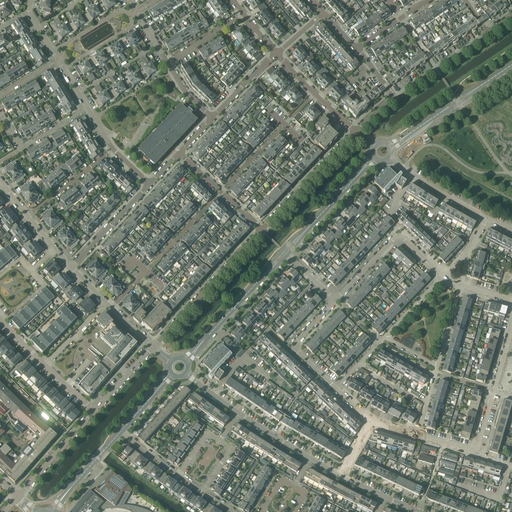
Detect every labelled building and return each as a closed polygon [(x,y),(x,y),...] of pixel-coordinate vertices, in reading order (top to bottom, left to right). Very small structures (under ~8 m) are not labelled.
[(103,4),(100,6),(105,15),(105,14),(106,14),(106,13),(107,13),(107,12),(108,12),(108,11),(108,10),(111,8),(106,0),(105,0),(102,2),(103,4)] [(164,3),(162,4),(168,13),(173,10),(172,9),(166,0),(165,0),(163,2),(164,3)] [(166,0),(172,9),(176,6),(172,0),(166,0)] [(258,7),(260,10),(265,6),(262,2),(261,3),(259,0),(258,0),(250,5),(253,10),(258,7)] [(293,7),(296,11),(304,4),(301,0),(293,7)] [(334,0),(329,6),(332,9),(338,4),(340,2),(337,0),(334,0)] [(447,0),(443,0),(442,1),(447,10),(452,7),(447,0)] [(499,0),(497,2),(503,11),(505,9),(510,5),(506,0),(499,0)] [(51,3),(41,1),(40,5),(41,5),(40,8),(42,8),(41,12),(50,14),(51,10),(49,10),(51,3)] [(215,13),(216,12),(225,5),(223,3),(222,4),(221,1),(211,8),(215,13)] [(442,1),(437,4),(443,13),(447,10),(442,1)] [(5,5),(1,8),(6,17),(9,15),(9,14),(11,13),(9,11),(12,9),(8,2),(5,4),(5,5)] [(492,5),(498,13),(500,12),(501,13),(503,11),(497,2),(492,5)] [(160,4),(157,5),(163,16),(168,13),(162,4),(161,5),(160,4)] [(296,11),(299,15),(307,8),(304,4),(296,11)] [(332,9),(335,13),(342,8),(338,4),(332,9)] [(437,4),(433,7),(438,16),(443,13),(437,4)] [(155,8),(153,10),(158,17),(159,19),(163,16),(157,5),(154,7),(155,8)] [(225,5),(216,12),(219,17),(220,16),(224,21),(230,17),(226,12),(227,11),(226,8),(225,5)] [(487,8),(494,17),(496,16),(495,15),(498,13),(492,5),(487,8)] [(95,7),(91,9),(96,17),(99,16),(100,16),(101,16),(102,16),(103,15),(104,15),(105,15),(100,6),(96,8),(95,7)] [(261,20),(262,21),(270,14),(267,12),(269,10),(265,6),(260,10),(262,13),(258,16),(259,17),(259,19),(260,20),(261,20)] [(335,13),(339,17),(347,10),(343,6),(342,8),(335,13)] [(429,10),(428,10),(433,18),(434,19),(438,16),(433,7),(429,10)] [(307,8),(299,15),(303,19),(306,16),(308,18),(313,14),(307,8)] [(386,8),(381,11),(386,18),(390,15),(391,16),(386,8)] [(481,19),(484,23),(491,18),(491,19),(494,17),(487,8),(483,11),(486,16),(481,19)] [(88,13),(84,16),(90,24),(91,23),(92,22),(92,21),(93,20),(93,19),(96,17),(91,9),(87,12),(88,13)] [(158,17),(153,10),(151,11),(151,9),(148,11),(153,20),(158,17)] [(347,10),(339,17),(344,23),(349,19),(347,17),(350,14),(347,10)] [(375,13),(376,14),(381,21),(386,18),(381,11),(380,10),(375,13)] [(428,10),(424,13),(428,21),(433,18),(428,10)] [(424,13),(419,17),(424,24),(425,25),(430,22),(428,21),(424,13)] [(270,22),(272,24),(277,20),(273,16),(272,17),(270,14),(262,21),(262,22),(262,23),(264,25),(265,25),(266,26),(270,22)] [(376,14),(372,17),(377,24),(381,21),(376,14)] [(80,16),(76,19),(81,27),(83,25),(84,25),(85,25),(86,25),(87,25),(88,25),(89,24),(90,24),(84,16),(81,18),(80,16)] [(372,17),(367,20),(372,27),(377,24),(372,17)] [(419,17),(415,20),(419,27),(424,24),(419,17)] [(467,18),(475,30),(477,28),(476,28),(484,23),(481,19),(476,22),(473,18),(470,20),(469,17),(467,18)] [(464,24),(469,32),(472,31),(475,30),(467,18),(465,20),(467,22),(464,24)] [(12,25),(16,30),(25,24),(22,19),(12,25)] [(72,23),(69,25),(74,34),(74,33),(75,33),(75,32),(76,32),(76,31),(77,31),(77,30),(78,29),(81,27),(76,19),(71,21),(72,23)] [(204,20),(199,22),(204,30),(208,27),(204,20)] [(273,34),(274,35),(281,29),(282,28),(279,25),(280,24),(277,20),(272,24),(274,26),(270,30),(271,31),(270,32),(272,34),(273,34)] [(367,20),(363,23),(368,30),(368,31),(371,29),(371,28),(372,27),(367,20)] [(419,27),(415,20),(413,21),(413,20),(409,23),(410,23),(411,24),(410,24),(410,25),(411,26),(411,27),(412,27),(412,28),(413,27),(415,30),(419,27)] [(199,22),(195,25),(200,32),(204,30),(199,22)] [(319,36),(326,29),(321,23),(316,27),(318,29),(315,32),(319,36)] [(363,23),(358,26),(363,33),(368,30),(363,23)] [(16,30),(20,37),(27,33),(25,31),(28,29),(25,24),(16,30)] [(457,25),(465,36),(467,35),(467,34),(469,32),(464,24),(461,26),(459,24),(457,25)] [(64,26),(60,28),(65,36),(68,34),(69,35),(70,35),(71,35),(72,34),(73,34),(74,33),(74,34),(69,25),(65,27),(64,26)] [(195,25),(191,28),(195,35),(200,32),(195,25)] [(454,30),(460,39),(462,37),(463,38),(465,36),(457,25),(456,26),(457,28),(454,30)] [(190,26),(185,29),(191,38),(195,35),(191,28),(190,26)] [(233,35),(237,40),(246,33),(244,30),(243,31),(241,29),(240,30),(238,27),(237,28),(235,26),(229,30),(231,33),(232,32),(234,34),(233,35)] [(363,33),(358,26),(354,29),(355,32),(355,33),(355,34),(356,35),(357,36),(358,35),(359,37),(358,37),(362,35),(363,33)] [(399,30),(398,31),(403,38),(407,35),(406,32),(406,31),(406,30),(405,29),(404,29),(403,29),(402,28),(403,27),(399,29),(399,30)] [(65,36),(60,28),(56,31),(57,32),(54,34),(53,33),(52,33),(59,43),(59,42),(60,42),(60,41),(61,41),(61,40),(62,40),(62,39),(62,38),(65,36)] [(181,31),(187,40),(191,38),(185,29),(185,28),(181,31)] [(281,29),(274,35),(274,37),(276,38),(277,38),(278,39),(283,35),(284,36),(286,33),(284,30),(283,31),(281,29)] [(319,36),(322,40),(330,33),(326,29),(319,36)] [(132,35),(129,37),(134,45),(138,42),(137,41),(140,38),(141,40),(142,40),(135,30),(134,31),(133,32),(132,33),(132,34),(132,35)] [(448,31),(456,43),(458,41),(457,40),(460,39),(454,30),(451,32),(450,30),(448,31)] [(181,31),(177,34),(182,43),(187,40),(181,31)] [(398,31),(393,34),(398,41),(403,38),(398,31)] [(445,37),(450,45),(453,43),(453,44),(456,43),(448,31),(446,32),(448,35),(445,37)] [(20,37),(25,45),(34,39),(31,34),(28,35),(27,33),(20,37)] [(242,44),(243,46),(249,41),(247,39),(248,38),(246,36),(247,35),(246,33),(237,40),(236,41),(240,45),(242,44)] [(322,40),(326,44),(333,37),(330,33),(322,40)] [(172,37),(173,38),(178,46),(182,43),(177,34),(172,37)] [(393,34),(389,37),(394,44),(398,41),(393,34)] [(438,37),(446,49),(449,47),(448,47),(450,45),(445,37),(443,35),(440,37),(440,36),(438,37)] [(1,36),(0,36),(0,41),(3,47),(8,44),(9,45),(12,43),(7,36),(5,38),(3,36),(1,37),(1,36)] [(120,39),(125,48),(129,46),(130,47),(132,46),(133,49),(135,47),(134,45),(129,37),(126,38),(125,38),(124,38),(123,38),(122,38),(121,39),(120,39)] [(326,44),(329,47),(337,40),(333,37),(326,44)] [(389,37),(384,40),(389,47),(394,44),(389,37)] [(435,43),(441,51),(443,50),(444,51),(446,49),(438,37),(437,39),(438,41),(435,43)] [(173,38),(169,41),(173,48),(178,46),(173,38)] [(221,38),(216,41),(222,50),(226,48),(221,38)] [(25,45),(29,52),(36,48),(35,45),(37,44),(34,39),(25,45)] [(116,44),(113,46),(118,54),(126,50),(125,48),(120,39),(120,40),(119,40),(118,41),(117,42),(117,43),(116,44)] [(173,48),(169,41),(168,39),(162,42),(165,48),(167,47),(169,51),(173,48)] [(329,47),(332,51),(340,44),(337,40),(329,47)] [(384,40),(380,43),(385,50),(386,52),(390,49),(389,47),(384,40)] [(216,41),(212,44),(218,53),(222,50),(216,41)] [(244,49),(248,54),(257,47),(255,44),(254,45),(252,43),(251,44),(249,41),(243,46),(245,48),(244,49)] [(380,43),(375,46),(380,53),(385,50),(380,43)] [(429,44),(437,55),(439,54),(438,53),(441,51),(435,43),(432,45),(431,43),(429,44)] [(212,44),(208,46),(213,56),(218,53),(212,44)] [(335,55),(337,54),(344,48),(340,44),(332,51),(332,52),(335,55)] [(427,56),(429,59),(431,58),(434,56),(434,57),(437,55),(429,44),(427,45),(429,47),(426,50),(429,54),(427,56)] [(105,48),(104,48),(110,57),(113,55),(114,57),(118,54),(113,46),(111,48),(110,48),(109,48),(108,48),(107,48),(106,48),(105,48),(105,49),(105,48)] [(208,46),(203,49),(209,58),(213,56),(208,46)] [(296,58),(297,58),(303,52),(301,50),(302,49),(299,46),(297,48),(298,49),(293,54),(293,55),(293,56),(295,58),(296,58)] [(372,51),(374,54),(377,58),(381,55),(380,53),(375,46),(371,49),(372,51)] [(257,47),(248,54),(252,58),(253,58),(257,62),(262,57),(259,53),(260,52),(258,50),(259,49),(257,47)] [(34,60),(35,59),(43,54),(40,49),(37,50),(36,48),(29,52),(34,60)] [(101,54),(98,55),(103,64),(107,61),(106,59),(110,57),(104,48),(104,49),(103,50),(102,51),(102,52),(101,52),(101,53),(101,54)] [(337,54),(341,57),(347,52),(344,48),(337,54)] [(209,58),(203,49),(199,52),(204,61),(209,58)] [(415,54),(423,65),(425,63),(424,63),(429,59),(427,56),(424,57),(420,51),(417,53),(416,52),(415,54)] [(306,55),(303,52),(297,58),(297,59),(297,60),(299,62),(300,62),(301,63),(305,59),(307,61),(311,57),(313,56),(309,52),(306,55)] [(342,63),(344,62),(351,55),(347,52),(341,57),(339,59),(342,63)] [(43,54),(35,59),(38,64),(37,65),(39,67),(45,63),(44,61),(46,59),(43,54)] [(410,57),(412,59),(417,67),(420,66),(420,67),(423,65),(415,54),(413,55),(410,57)] [(89,58),(94,67),(98,64),(99,66),(103,64),(98,55),(95,57),(94,57),(93,57),(92,57),(91,57),(90,58),(89,58)] [(346,65),(347,65),(354,59),(351,55),(344,62),(344,63),(346,65)] [(308,71),(308,72),(315,66),(313,63),(315,61),(311,57),(307,61),(309,63),(304,67),(305,68),(305,69),(306,71),(308,71)] [(86,63),(83,65),(88,73),(92,71),(91,69),(94,67),(89,58),(89,59),(88,59),(87,60),(87,61),(86,62),(86,63)] [(354,59),(347,65),(348,66),(348,67),(349,68),(352,72),(360,65),(354,59)] [(405,60),(413,72),(416,70),(415,69),(417,67),(412,59),(409,61),(407,59),(405,60)] [(402,66),(408,74),(411,72),(411,73),(413,72),(405,60),(404,61),(405,64),(402,66)] [(23,62),(18,64),(24,74),(29,71),(23,62)] [(148,62),(146,64),(147,67),(152,75),(155,73),(156,73),(157,73),(158,73),(159,73),(160,72),(161,72),(155,62),(156,64),(152,66),(151,63),(148,62)] [(181,70),(183,73),(190,69),(187,63),(180,67),(181,68),(182,70),(181,70)] [(239,63),(235,67),(242,73),(245,69),(239,63)] [(16,68),(15,69),(19,76),(24,74),(18,64),(15,66),(16,68)] [(88,73),(83,65),(80,67),(79,66),(78,66),(77,66),(77,67),(76,67),(75,67),(74,68),(74,67),(80,78),(79,76),(83,74),(84,76),(88,73)] [(230,69),(232,70),(239,77),(241,75),(240,74),(242,73),(235,67),(234,65),(230,69)] [(317,72),(319,74),(323,70),(320,66),(318,67),(316,65),(315,66),(308,72),(309,72),(309,73),(310,75),(311,75),(312,76),(317,72)] [(396,67),(404,78),(406,77),(406,76),(408,74),(402,66),(399,68),(398,65),(396,67)] [(141,73),(146,82),(146,81),(147,80),(148,79),(149,78),(149,77),(149,76),(152,75),(147,67),(143,69),(144,71),(141,73)] [(269,78),(274,82),(282,75),(280,73),(279,74),(277,71),(276,72),(271,67),(266,72),(270,77),(269,78)] [(393,72),(399,81),(401,79),(402,80),(404,78),(396,67),(394,68),(396,70),(393,72)] [(15,69),(10,72),(15,79),(19,76),(15,69)] [(183,73),(185,78),(193,73),(190,69),(183,73)] [(328,73),(324,69),(323,70),(319,74),(321,76),(316,81),(317,81),(317,83),(319,84),(320,84),(320,85),(327,79),(328,78),(325,75),(328,73)] [(4,73),(5,75),(10,82),(15,79),(10,72),(9,70),(4,73)] [(45,77),(48,82),(57,77),(54,71),(51,73),(50,70),(41,76),(43,78),(45,77)] [(232,70),(228,74),(235,80),(236,78),(237,79),(239,77),(232,70)] [(130,73),(132,76),(137,84),(140,82),(140,83),(141,83),(142,83),(143,82),(144,82),(145,82),(146,81),(146,82),(141,73),(137,75),(136,73),(134,75),(132,72),(130,73)] [(185,78),(188,83),(197,77),(195,72),(193,73),(185,78)] [(387,73),(395,85),(397,83),(396,82),(399,81),(393,72),(390,74),(388,72),(387,73)] [(382,87),(385,91),(389,87),(392,85),(392,86),(395,85),(387,73),(385,74),(387,77),(384,79),(387,84),(382,87)] [(228,74),(225,78),(231,84),(235,80),(228,74)] [(5,75),(1,78),(5,85),(10,82),(5,75)] [(274,82),(278,87),(285,80),(283,78),(284,77),(282,75),(274,82)] [(129,80),(125,82),(131,91),(131,90),(132,90),(132,89),(133,89),(133,88),(134,87),(134,86),(137,84),(132,76),(128,78),(129,80)] [(48,82),(51,87),(60,82),(57,77),(48,82)] [(188,83),(192,88),(198,83),(200,81),(197,77),(188,83)] [(231,84),(225,78),(221,82),(227,88),(231,84)] [(283,90),(285,92),(290,87),(288,85),(289,84),(287,82),(288,81),(286,79),(285,80),(278,87),(282,91),(283,90)] [(329,85),(331,87),(335,83),(331,79),(329,81),(327,79),(320,85),(321,85),(321,87),(323,88),(324,88),(325,89),(329,85)] [(35,82),(30,85),(35,93),(40,90),(35,82)] [(51,87),(54,92),(63,87),(60,82),(51,87)] [(121,83),(116,85),(122,94),(124,92),(125,92),(126,92),(127,92),(128,92),(129,91),(130,91),(131,91),(125,82),(122,85),(121,83)] [(192,88),(196,93),(202,86),(198,83),(192,88)] [(332,97),(333,97),(339,91),(337,89),(339,87),(335,83),(331,87),(333,89),(329,93),(329,94),(329,95),(331,97),(332,97)] [(30,85),(26,88),(31,97),(36,94),(35,93),(30,85)] [(113,90),(110,92),(115,100),(116,100),(116,99),(117,99),(117,98),(118,97),(119,96),(119,95),(122,94),(116,85),(112,88),(113,90)] [(196,93),(200,96),(206,90),(208,89),(204,85),(202,86),(196,93)] [(57,97),(58,96),(66,91),(63,87),(54,92),(57,97)] [(253,88),(250,91),(257,98),(259,99),(262,95),(262,94),(261,93),(263,92),(257,87),(256,88),(255,88),(254,89),(253,88)] [(290,99),(290,100),(298,92),(296,90),(295,91),(293,89),(292,89),(290,87),(285,92),(281,96),(283,98),(285,97),(289,100),(290,99)] [(370,90),(377,99),(379,97),(378,96),(385,91),(382,87),(378,91),(374,87),(370,90)] [(26,88),(21,91),(26,99),(26,100),(31,97),(26,88)] [(200,96),(204,100),(210,94),(206,90),(200,96)] [(362,96),(364,99),(369,104),(372,102),(374,100),(375,101),(377,99),(370,90),(365,94),(362,90),(359,93),(362,96)] [(21,91),(16,94),(21,102),(26,99),(21,91)] [(58,96),(61,101),(69,96),(66,91),(58,96)] [(249,94),(247,96),(253,102),(257,98),(250,91),(248,93),(249,94)] [(339,91),(333,97),(333,98),(333,99),(335,101),(336,101),(337,102),(341,98),(343,100),(349,94),(347,92),(345,93),(344,92),(342,94),(339,91)] [(105,92),(101,95),(106,103),(109,101),(110,101),(111,101),(112,101),(113,101),(114,101),(115,100),(115,101),(115,100),(110,92),(106,94),(105,92)] [(210,94),(204,100),(207,102),(208,101),(210,102),(209,103),(210,103),(212,104),(218,98),(212,92),(210,94)] [(298,92),(290,100),(294,104),(295,103),(297,105),(303,100),(301,98),(302,97),(299,95),(300,94),(298,92)] [(16,94),(11,97),(16,105),(21,102),(16,94)] [(106,103),(101,95),(97,97),(98,99),(95,101),(94,99),(93,100),(100,110),(100,109),(101,109),(101,108),(102,108),(102,107),(103,107),(103,106),(103,105),(106,103)] [(61,101),(64,106),(72,101),(69,96),(61,101)] [(244,97),(242,99),(249,106),(253,102),(247,96),(245,98),(244,97)] [(11,97),(6,100),(11,108),(16,105),(11,97)] [(369,104),(364,99),(358,105),(355,103),(353,105),(347,98),(342,103),(345,107),(344,108),(347,111),(349,110),(350,111),(349,111),(355,118),(361,112),(360,111),(362,110),(364,112),(367,108),(366,107),(369,104)] [(241,102),(239,104),(247,112),(251,108),(249,106),(242,99),(240,102),(241,102)] [(11,108),(6,100),(1,103),(7,112),(12,109),(11,108)] [(72,101),(64,106),(62,108),(65,113),(66,112),(68,115),(75,111),(73,108),(75,107),(72,101)] [(236,105),(234,108),(241,114),(243,116),(247,112),(239,104),(237,106),(236,105)] [(304,114),(309,118),(316,110),(314,108),(313,108),(311,106),(310,107),(308,105),(301,112),(304,115),(304,114)] [(143,158),(143,159),(144,160),(145,161),(146,162),(147,162),(147,163),(148,162),(147,162),(149,160),(153,164),(157,160),(158,161),(162,157),(161,156),(164,152),(165,153),(169,149),(169,148),(173,144),(173,145),(177,141),(176,140),(180,136),(181,137),(185,133),(184,132),(187,128),(188,129),(192,124),(191,123),(195,119),(191,115),(193,113),(192,113),(192,112),(191,112),(191,111),(190,111),(190,110),(189,110),(189,109),(188,109),(186,111),(183,108),(180,110),(179,109),(174,115),(175,116),(171,120),(170,119),(166,123),(167,124),(164,128),(163,127),(159,131),(159,132),(155,135),(151,139),(152,140),(148,144),(147,143),(143,147),(144,148),(140,152),(145,157),(143,158)] [(233,111),(231,113),(238,118),(241,114),(234,108),(232,110),(233,111)] [(52,110),(45,114),(51,124),(56,121),(55,119),(57,118),(57,117),(52,110)] [(316,110),(309,118),(313,122),(314,121),(316,123),(321,118),(319,115),(320,115),(318,112),(318,111),(316,110)] [(229,114),(227,116),(235,124),(239,120),(238,118),(231,113),(229,115),(229,114)] [(45,114),(40,117),(46,127),(51,124),(45,114)] [(235,124),(227,116),(224,118),(225,119),(223,121),(231,128),(235,124)] [(40,117),(35,120),(41,130),(46,127),(40,117)] [(323,118),(315,127),(320,131),(322,130),(325,133),(315,143),(324,151),(338,137),(335,134),(336,133),(328,123),(323,118)] [(72,124),(78,132),(87,126),(86,124),(85,123),(84,122),(82,122),(80,119),(79,119),(72,124)] [(267,119),(260,126),(268,133),(269,132),(270,133),(274,130),(270,127),(269,127),(272,124),(267,119)] [(35,120),(30,123),(36,133),(41,130),(35,120)] [(30,123),(26,126),(31,136),(36,133),(30,123)] [(219,124),(217,126),(225,135),(229,130),(221,123),(219,125),(219,124)] [(31,136),(26,126),(18,131),(22,138),(23,139),(25,137),(26,139),(31,136)] [(80,138),(82,142),(91,136),(89,133),(90,132),(89,130),(89,129),(87,126),(78,132),(81,137),(80,138)] [(215,129),(214,131),(222,138),(225,135),(217,126),(215,129)] [(260,126),(257,130),(264,137),(268,133),(260,126)] [(257,130),(253,134),(261,141),(264,137),(257,130)] [(62,131),(57,135),(63,144),(70,139),(66,132),(66,131),(63,133),(62,131)] [(212,132),(210,134),(217,141),(218,142),(222,138),(214,131),(212,133),(212,132)] [(208,137),(207,138),(213,144),(217,141),(210,134),(208,136),(208,137)] [(249,138),(251,139),(257,145),(261,141),(253,134),(249,138)] [(53,139),(50,141),(55,148),(63,144),(57,135),(52,138),(53,139)] [(85,145),(88,150),(98,144),(96,141),(94,139),(93,140),(91,136),(82,142),(84,146),(85,145)] [(283,139),(280,136),(277,139),(278,140),(277,142),(285,149),(291,142),(287,139),(285,142),(283,139)] [(205,139),(203,141),(211,150),(215,146),(213,144),(207,138),(205,140),(205,139)] [(257,145),(251,139),(247,143),(253,149),(257,145)] [(47,141),(42,144),(48,154),(56,149),(55,148),(50,141),(48,142),(47,141)] [(201,144),(200,146),(208,153),(211,150),(203,141),(201,143),(201,144)] [(285,149),(277,142),(273,145),(281,153),(285,149)] [(42,144),(37,147),(42,155),(45,153),(47,155),(48,154),(42,144)] [(98,144),(88,150),(91,155),(90,156),(92,160),(101,154),(102,154),(99,150),(101,149),(100,147),(98,144)] [(244,144),(240,148),(247,155),(251,151),(244,144)] [(281,153),(273,145),(269,149),(276,155),(277,157),(281,153)] [(208,153),(200,146),(198,147),(197,147),(196,149),(203,155),(204,157),(208,153)] [(309,150),(311,152),(318,158),(321,154),(313,146),(309,150)] [(37,147),(32,150),(37,158),(38,160),(43,157),(42,155),(37,147)] [(240,148),(236,152),(244,159),(247,155),(240,148)] [(203,155),(196,149),(193,151),(194,152),(192,154),(195,156),(194,157),(197,160),(197,159),(198,160),(203,155)] [(269,149),(266,153),(272,159),(276,155),(269,149)] [(37,158),(32,150),(27,153),(28,155),(25,156),(26,157),(30,164),(33,162),(32,161),(37,158)] [(309,150),(306,154),(307,155),(314,162),(318,158),(311,152),(309,150)] [(232,156),(234,157),(240,163),(244,159),(236,152),(232,156)] [(272,159),(266,153),(262,157),(268,163),(272,159)] [(75,158),(71,161),(77,169),(80,167),(80,166),(82,165),(80,163),(83,160),(78,154),(74,157),(75,158)] [(307,155),(303,159),(310,166),(314,162),(307,155)] [(234,157),(230,161),(236,167),(240,163),(234,157)] [(102,168),(107,172),(114,164),(112,162),(111,162),(109,160),(108,161),(105,158),(105,159),(98,166),(101,170),(102,168)] [(260,159),(256,163),(262,169),(264,171),(268,167),(260,159)] [(303,159),(300,163),(306,170),(310,166),(303,159)] [(70,160),(62,167),(67,173),(70,170),(72,173),(74,171),(75,171),(77,169),(71,161),(70,160)] [(230,161),(229,160),(225,164),(226,165),(232,171),(236,167),(230,161)] [(211,164),(210,162),(209,161),(203,167),(206,170),(211,164)] [(7,175),(9,177),(18,171),(20,169),(15,162),(11,165),(10,164),(5,168),(8,171),(6,172),(8,175),(7,175)] [(295,165),(295,166),(303,174),(306,170),(300,163),(298,162),(297,163),(295,165)] [(256,163),(252,167),(259,173),(262,169),(256,163)] [(107,172),(114,179),(120,172),(117,170),(118,169),(117,167),(117,166),(114,164),(107,172)] [(226,165),(223,169),(229,175),(232,171),(226,165)] [(61,166),(53,172),(61,182),(64,180),(64,179),(66,178),(64,176),(67,173),(62,167),(61,166)] [(291,170),(292,171),(299,177),(303,174),(295,166),(291,170)] [(178,167),(175,170),(182,177),(186,172),(185,172),(186,171),(183,168),(182,169),(180,167),(178,168),(178,167)] [(260,175),(259,173),(252,167),(249,171),(255,177),(257,179),(260,175)] [(221,168),(217,171),(225,179),(229,175),(223,169),(221,168)] [(374,184),(383,193),(392,183),(395,186),(401,190),(406,182),(400,178),(402,176),(400,175),(397,178),(388,169),(374,184)] [(174,173),(172,175),(179,181),(180,182),(183,178),(182,177),(175,170),(173,172),(174,173)] [(18,171),(9,177),(11,180),(13,182),(15,181),(17,184),(23,180),(22,179),(26,177),(23,173),(20,174),(18,171)] [(225,179),(217,171),(213,176),(219,181),(222,184),(225,181),(224,180),(225,179)] [(249,171),(245,175),(251,181),(255,177),(249,171)] [(292,171),(289,175),(295,181),(299,177),(292,171)] [(49,176),(49,177),(57,186),(59,184),(59,183),(61,182),(53,172),(49,176)] [(114,179),(121,186),(129,178),(127,176),(126,176),(124,174),(123,175),(120,172),(114,179)] [(289,175),(287,173),(283,178),(291,185),(295,181),(289,175)] [(88,177),(85,179),(92,188),(97,184),(98,186),(102,183),(95,175),(92,178),(90,176),(89,177),(88,177)] [(172,175),(169,178),(175,184),(179,181),(172,175)] [(245,175),(241,179),(249,186),(253,183),(251,181),(245,175)] [(57,186),(49,177),(45,181),(44,179),(41,181),(47,189),(50,187),(51,189),(53,188),(54,188),(57,186)] [(129,178),(121,186),(129,193),(135,187),(132,184),(133,183),(132,181),(132,180),(129,178)] [(169,178),(165,182),(172,188),(175,184),(169,178)] [(83,186),(79,188),(84,195),(92,188),(85,179),(83,181),(83,182),(81,184),(83,186)] [(241,179),(237,183),(244,189),(245,190),(249,186),(241,179)] [(277,184),(279,185),(286,191),(290,187),(281,180),(277,184)] [(190,188),(194,192),(200,186),(199,185),(200,184),(197,181),(190,188)] [(23,196),(25,198),(33,191),(31,188),(32,185),(30,182),(26,185),(26,184),(21,188),(23,192),(21,193),(23,195),(23,196)] [(163,183),(161,185),(169,193),(173,189),(172,188),(165,182),(164,184),(163,183)] [(237,183),(234,187),(240,193),(244,189),(237,183)] [(160,188),(158,189),(166,197),(169,193),(161,185),(159,187),(160,188)] [(279,185),(275,189),(282,195),(286,191),(279,185)] [(406,192),(410,195),(415,188),(410,185),(406,192)] [(194,192),(198,196),(205,189),(203,186),(201,187),(200,186),(194,192)] [(240,193),(234,187),(233,188),(232,187),(228,191),(232,194),(232,193),(238,198),(241,194),(240,193)] [(369,193),(367,195),(374,201),(377,198),(375,196),(378,193),(371,187),(367,191),(369,193)] [(69,192),(70,193),(77,202),(85,195),(84,195),(79,188),(76,191),(75,189),(73,190),(72,190),(69,192)] [(409,196),(414,199),(419,190),(415,188),(410,195),(409,196)] [(33,191),(25,198),(26,200),(27,200),(29,202),(31,201),(33,204),(34,203),(38,200),(37,199),(41,197),(36,189),(33,191)] [(156,190),(154,192),(161,199),(162,200),(166,197),(158,189),(157,191),(156,190)] [(198,196),(202,200),(208,193),(207,192),(208,191),(205,189),(198,196)] [(275,189),(272,193),(278,199),(282,195),(275,189)] [(418,202),(424,193),(419,190),(414,199),(414,200),(418,202)] [(153,195),(151,197),(158,203),(161,199),(154,192),(152,194),(153,195)] [(67,194),(65,196),(73,206),(77,202),(70,193),(68,194),(67,194)] [(208,193),(202,200),(206,204),(210,199),(211,200),(214,197),(210,193),(209,194),(208,193)] [(272,193),(268,197),(275,203),(278,199),(272,193)] [(418,202),(423,205),(428,196),(424,193),(418,202)] [(364,195),(360,199),(366,205),(369,202),(371,204),(374,201),(367,195),(366,197),(364,195)] [(73,206),(65,196),(62,198),(62,199),(60,200),(62,202),(60,204),(66,211),(73,206)] [(113,196),(109,200),(116,207),(119,204),(118,203),(120,201),(113,196)] [(423,205),(427,208),(433,199),(428,196),(423,205)] [(149,198),(147,200),(154,206),(158,203),(151,197),(150,198),(149,198)] [(268,197),(264,201),(271,207),(275,203),(268,197)] [(213,213),(213,212),(220,205),(219,204),(220,203),(217,199),(214,203),(208,209),(213,213)] [(358,205),(356,207),(363,213),(366,210),(363,208),(366,205),(360,199),(356,203),(358,205)] [(381,208),(387,201),(384,199),(378,205),(381,208)] [(430,213),(433,215),(438,208),(435,206),(438,202),(433,199),(427,208),(432,211),(430,213)] [(109,200),(105,204),(112,210),(113,208),(114,209),(116,207),(109,200)] [(154,206),(147,200),(145,202),(146,203),(144,205),(150,211),(154,206)] [(264,201),(261,205),(260,205),(267,211),(271,207),(264,201)] [(186,205),(185,206),(192,213),(196,209),(189,202),(188,203),(187,203),(186,205)] [(259,203),(255,207),(263,215),(267,211),(260,205),(261,205),(259,203)] [(105,204),(101,208),(109,215),(111,213),(110,212),(112,210),(105,204)] [(216,215),(217,216),(225,207),(222,205),(221,206),(220,205),(213,212),(214,214),(215,214),(216,215)] [(438,212),(443,215),(447,208),(442,205),(440,209),(438,208),(433,215),(436,217),(438,212)] [(182,209),(181,210),(189,217),(192,213),(185,206),(184,207),(183,207),(182,209)] [(139,208),(137,210),(144,217),(148,213),(142,207),(140,209),(139,208)] [(221,220),(222,218),(228,212),(227,211),(228,210),(225,207),(217,216),(221,220)] [(263,215),(255,207),(251,211),(260,219),(263,215)] [(352,207),(348,211),(355,217),(357,214),(360,217),(363,213),(356,207),(354,209),(352,207)] [(11,213),(8,208),(0,214),(0,216),(2,219),(1,220),(1,221),(11,213)] [(101,208),(98,212),(104,218),(106,216),(106,217),(109,215),(101,208)] [(443,215),(448,218),(452,210),(447,208),(443,215)] [(44,222),(46,225),(55,217),(52,214),(54,212),(51,209),(47,212),(47,211),(42,215),(45,218),(43,220),(45,222),(44,222)] [(136,213),(134,215),(140,221),(144,217),(137,210),(135,212),(136,213)] [(177,214),(178,214),(185,221),(189,217),(181,210),(177,214)] [(451,222),(452,220),(457,213),(452,210),(448,218),(447,219),(451,222)] [(346,217),(344,219),(351,226),(354,223),(352,220),(355,217),(348,211),(344,215),(346,217)] [(398,220),(402,224),(408,218),(405,215),(407,214),(405,211),(401,215),(402,216),(398,220)] [(98,212),(94,216),(101,223),(103,221),(102,220),(104,218),(98,212)] [(228,212),(222,218),(226,222),(233,215),(230,212),(229,213),(228,212)] [(1,221),(4,225),(14,217),(11,213),(1,221)] [(452,220),(457,223),(461,216),(457,213),(452,220)] [(175,217),(174,218),(181,225),(185,221),(178,214),(176,215),(175,217)] [(131,216),(129,219),(136,225),(138,227),(142,223),(140,221),(134,215),(132,217),(131,216)] [(94,216),(90,221),(96,226),(98,225),(99,225),(101,223),(94,216)] [(457,223),(462,225),(466,218),(461,216),(457,223)] [(14,217),(4,225),(9,231),(17,225),(15,223),(17,221),(14,217)] [(55,217),(46,225),(48,227),(50,229),(52,227),(55,231),(60,227),(59,226),(63,223),(60,220),(57,221),(55,217)] [(205,217),(201,222),(207,228),(209,229),(213,225),(205,217)] [(388,217),(384,222),(391,228),(394,224),(388,217)] [(170,222),(171,223),(177,229),(181,225),(174,218),(170,222)] [(402,224),(406,227),(412,221),(408,218),(402,224)] [(462,225),(467,228),(471,221),(466,218),(462,225)] [(128,222),(126,224),(132,230),(136,225),(129,219),(127,221),(128,222)] [(341,219),(337,223),(343,229),(346,227),(348,229),(351,226),(344,219),(342,221),(341,219)] [(406,227),(410,231),(417,224),(413,220),(412,221),(406,227)] [(90,221),(86,225),(93,231),(95,229),(94,228),(96,226),(90,221)] [(471,221),(467,228),(471,231),(474,226),(475,226),(475,225),(475,224),(476,224),(471,221)] [(170,222),(166,226),(174,233),(177,229),(171,223),(170,222)] [(201,222),(197,226),(204,231),(207,228),(201,222)] [(241,222),(237,226),(245,234),(249,230),(241,222)] [(384,222),(380,226),(387,232),(391,228),(384,222)] [(335,229),(333,231),(340,238),(343,235),(340,232),(343,229),(337,223),(333,227),(335,229)] [(123,225),(121,227),(128,234),(132,230),(126,224),(124,226),(123,225)] [(410,231),(414,235),(421,227),(417,224),(410,231)] [(9,231),(10,231),(11,230),(16,236),(15,237),(15,238),(24,230),(21,226),(18,228),(17,225),(9,231)] [(93,231),(86,225),(82,229),(88,235),(89,233),(90,234),(93,231)] [(197,226),(194,229),(201,237),(205,233),(204,231),(197,226)] [(237,226),(234,230),(242,238),(245,234),(237,226)] [(380,226),(377,229),(383,236),(387,232),(380,226)] [(120,230),(118,232),(125,238),(128,234),(121,227),(119,229),(120,230)] [(414,235),(418,239),(425,231),(421,227),(414,235)] [(73,235),(67,228),(64,231),(63,230),(58,234),(61,238),(59,239),(61,242),(63,244),(73,235)] [(161,231),(160,232),(168,239),(172,235),(164,228),(163,229),(161,231)] [(194,229),(190,233),(196,239),(198,241),(201,237),(194,229)] [(377,229),(373,233),(379,240),(383,236),(377,229)] [(24,230),(15,238),(18,242),(28,234),(24,230)] [(234,230),(230,234),(238,242),(242,238),(234,230)] [(485,238),(490,240),(494,233),(489,230),(488,232),(487,232),(488,233),(485,238)] [(329,231),(325,235),(332,242),(334,239),(337,241),(340,238),(333,231),(331,233),(329,231)] [(418,239),(422,242),(429,235),(425,231),(418,239)] [(116,233),(114,235),(121,242),(125,238),(118,232),(116,234),(116,233)] [(158,234),(156,236),(164,243),(168,239),(160,232),(158,234)] [(190,233),(186,237),(192,243),(196,239),(190,233)] [(373,233),(369,237),(376,243),(379,240),(373,233)] [(489,242),(494,245),(499,235),(494,233),(490,240),(489,242)] [(28,234),(18,242),(23,248),(30,243),(31,242),(29,240),(31,238),(28,234)] [(230,234),(226,238),(234,246),(238,242),(230,234)] [(73,235),(63,244),(65,246),(67,248),(69,247),(72,250),(77,246),(76,245),(79,242),(73,235)] [(112,238),(110,240),(118,247),(122,243),(121,242),(114,235),(111,237),(112,238)] [(323,241),(321,243),(328,250),(331,247),(329,245),(332,242),(325,235),(321,240),(323,241)] [(422,242),(426,246),(433,238),(429,235),(422,242)] [(494,245),(499,247),(504,238),(499,235),(494,245)] [(153,240),(154,241),(160,247),(164,243),(156,236),(153,240)] [(456,236),(452,241),(460,248),(464,244),(463,244),(465,241),(456,236)] [(192,243),(186,237),(185,239),(184,238),(181,240),(188,247),(192,243)] [(369,237),(365,241),(372,247),(376,243),(369,237)] [(226,238),(222,242),(231,250),(234,246),(226,238)] [(433,238),(426,246),(430,250),(437,242),(433,238)] [(499,247),(504,250),(508,240),(504,238),(499,247)] [(108,241),(106,244),(114,252),(118,247),(110,240),(109,242),(108,241)] [(154,241),(150,245),(157,251),(160,247),(154,241)] [(365,241),(362,245),(368,251),(372,247),(365,241)] [(452,241),(448,245),(456,252),(460,248),(452,241)] [(30,243),(23,248),(28,255),(39,247),(35,242),(32,245),(30,243)] [(178,246),(177,247),(184,255),(188,251),(179,242),(177,245),(178,246)] [(219,246),(220,247),(227,254),(231,250),(222,242),(219,246)] [(317,244),(314,248),(320,254),(323,251),(325,253),(328,250),(321,243),(319,245),(317,244)] [(114,252),(106,244),(103,246),(104,247),(102,249),(108,254),(108,255),(109,257),(114,252)] [(150,245),(147,249),(153,255),(157,251),(150,245)] [(362,245),(358,249),(364,255),(368,251),(362,245)] [(448,245),(444,249),(452,256),(456,252),(448,245)] [(14,253),(9,246),(4,250),(3,248),(3,249),(11,258),(14,262),(18,258),(14,253)] [(28,255),(29,255),(30,254),(35,259),(37,258),(39,255),(38,254),(42,251),(39,247),(28,255)] [(174,248),(172,250),(181,259),(184,255),(177,247),(175,249),(174,248)] [(220,247),(217,251),(223,258),(227,254),(220,247)] [(393,254),(397,258),(403,251),(399,247),(393,254)] [(153,255),(147,249),(145,248),(139,254),(143,258),(145,256),(147,257),(146,257),(150,261),(153,257),(152,256),(153,255)] [(312,254),(310,256),(317,262),(320,259),(317,257),(320,254),(314,248),(310,252),(312,254)] [(11,258),(3,249),(0,251),(0,253),(7,262),(11,258)] [(358,249),(354,253),(361,259),(364,255),(358,249)] [(441,253),(442,254),(449,260),(452,256),(444,249),(441,253)] [(171,254),(169,255),(177,263),(181,259),(172,250),(170,253),(171,254)] [(217,251),(213,255),(219,261),(223,258),(217,251)] [(397,258),(401,262),(407,255),(403,251),(397,258)] [(477,252),(475,257),(486,260),(488,255),(477,252)] [(354,253),(350,257),(357,263),(361,259),(354,253)] [(211,254),(208,258),(216,265),(219,261),(213,255),(211,254)] [(449,260),(442,254),(438,258),(445,264),(449,260)] [(177,263),(169,255),(165,259),(173,267),(177,263)] [(401,262),(405,265),(411,259),(407,255),(401,262)] [(317,262),(310,256),(308,258),(306,256),(302,260),(308,266),(311,263),(314,265),(317,262)] [(350,257),(347,261),(353,267),(357,263),(350,257)] [(475,257),(474,262),(485,265),(486,260),(475,257)] [(216,265),(208,258),(204,262),(212,269),(216,265)] [(90,273),(92,275),(100,267),(97,265),(98,262),(95,259),(92,262),(91,261),(87,266),(90,269),(88,271),(90,273)] [(173,267),(165,259),(162,263),(169,270),(173,267)] [(411,259),(405,265),(409,269),(415,263),(411,259)] [(347,261),(343,265),(350,271),(353,267),(347,261)] [(47,275),(56,266),(52,262),(49,266),(47,264),(45,267),(45,266),(43,268),(48,273),(46,275),(47,275)] [(474,262),(472,267),(483,271),(485,265),(474,262)] [(169,270),(162,263),(161,264),(159,263),(156,267),(159,270),(160,269),(164,273),(162,275),(163,277),(169,270)] [(202,264),(198,268),(206,275),(210,271),(202,264)] [(343,265),(339,269),(346,275),(350,271),(343,265)] [(383,265),(379,269),(386,275),(390,271),(383,265)] [(59,275),(57,272),(60,270),(56,266),(47,275),(52,281),(59,275)] [(100,267),(92,275),(94,277),(96,279),(98,277),(101,281),(105,276),(104,275),(108,272),(105,269),(102,270),(100,267)] [(472,267),(471,273),(482,276),(483,271),(472,267)] [(194,272),(196,273),(203,279),(206,275),(198,268),(194,272)] [(339,269),(336,273),(342,279),(346,275),(339,269)] [(379,269),(376,273),(382,279),(386,275),(379,269)] [(290,276),(289,278),(296,285),(299,281),(296,279),(299,276),(293,270),(289,274),(290,276)] [(196,273),(192,277),(199,283),(203,279),(196,273)] [(336,273),(332,277),(338,283),(342,279),(336,273)] [(376,273),(372,276),(378,283),(382,279),(376,273)] [(424,273),(420,277),(427,284),(430,279),(424,273)] [(482,276),(471,273),(469,278),(480,281),(482,276)] [(58,287),(68,278),(64,274),(61,277),(59,275),(52,281),(58,287)] [(106,290),(108,292),(116,284),(113,281),(114,278),(111,276),(108,279),(107,278),(103,283),(106,286),(104,288),(107,290),(106,290)] [(187,279),(188,281),(195,287),(199,283),(192,277),(191,276),(187,279)] [(372,276),(368,280),(375,287),(378,283),(372,276)] [(338,283),(332,277),(328,281),(335,287),(338,283)] [(420,277),(416,281),(423,287),(427,284),(420,277)] [(58,287),(60,286),(63,289),(61,291),(64,293),(71,287),(69,285),(71,282),(68,278),(58,287)] [(285,278),(281,282),(287,288),(290,285),(293,288),(296,285),(289,278),(287,280),(285,278)] [(368,280),(364,284),(371,291),(375,287),(368,280)] [(188,281),(185,285),(191,291),(195,287),(188,281)] [(416,281),(413,285),(419,291),(423,287),(416,281)] [(279,288),(277,290),(284,297),(287,294),(285,291),(287,288),(281,282),(277,286),(279,288)] [(116,284),(108,292),(111,294),(113,296),(115,294),(118,297),(122,292),(121,291),(124,288),(122,285),(119,287),(116,284)] [(364,284),(361,288),(367,294),(371,291),(364,284)] [(185,285),(181,289),(188,295),(191,291),(185,285)] [(413,285),(409,289),(415,295),(419,291),(413,285)] [(43,294),(51,303),(52,303),(50,302),(54,298),(48,292),(44,287),(40,292),(43,294)] [(70,299),(79,291),(75,287),(73,289),(71,287),(64,293),(70,299)] [(361,288),(357,292),(364,298),(367,294),(361,288)] [(181,289),(177,293),(184,299),(188,295),(181,289)] [(409,289),(405,293),(412,299),(415,295),(409,289)] [(273,290),(269,294),(276,301),(279,298),(281,300),(284,297),(277,290),(275,292),(273,290)] [(77,304),(82,300),(80,298),(83,295),(79,291),(70,299),(70,300),(71,298),(77,304)] [(357,292),(353,296),(360,302),(364,298),(357,292)] [(125,308),(127,310),(135,302),(132,299),(133,296),(130,293),(127,297),(126,296),(122,301),(125,303),(123,305),(125,307),(125,308)] [(177,293),(174,297),(180,303),(184,299),(177,293)] [(405,293),(401,297),(408,303),(412,299),(405,293)] [(43,294),(39,298),(48,307),(51,303),(43,294)] [(267,300),(265,302),(272,309),(275,306),(273,304),(276,301),(269,294),(265,299),(267,300)] [(315,295),(311,299),(317,305),(321,301),(315,295)] [(353,296),(350,300),(356,306),(360,302),(353,296)] [(174,297),(170,300),(170,301),(177,307),(180,303),(174,297)] [(401,297),(398,301),(404,307),(408,303),(401,297)] [(35,301),(44,310),(48,307),(39,298),(35,301)] [(83,310),(91,303),(87,299),(84,302),(82,300),(77,304),(83,310)] [(152,299),(146,305),(148,308),(154,301),(152,299)] [(170,301),(170,300),(168,299),(164,303),(173,311),(177,307),(170,301)] [(311,299),(307,303),(314,309),(317,305),(311,299)] [(356,306),(350,300),(346,304),(352,310),(356,306)] [(32,305),(40,314),(44,310),(35,301),(32,305)] [(398,301),(394,305),(400,311),(404,307),(398,301)] [(135,302),(127,310),(129,312),(130,311),(132,313),(133,312),(136,314),(143,306),(140,303),(138,304),(135,302)] [(262,302),(258,307),(264,313),(267,310),(269,312),(272,309),(265,302),(264,304),(262,302)] [(83,310),(88,316),(90,314),(92,311),(91,310),(94,307),(91,303),(83,310)] [(307,303),(303,307),(310,313),(314,309),(307,303)] [(28,308),(36,317),(40,314),(32,305),(28,308)] [(138,324),(148,331),(150,330),(152,332),(171,313),(162,305),(148,319),(145,317),(146,315),(141,310),(133,319),(138,324)] [(394,305),(390,309),(397,315),(400,311),(394,305)] [(493,317),(494,314),(496,305),(493,305),(491,305),(488,313),(488,315),(493,317)] [(60,313),(62,315),(64,317),(62,319),(59,322),(54,326),(55,326),(52,329),(51,329),(47,333),(47,334),(44,337),(44,336),(40,340),(40,341),(39,342),(34,338),(36,336),(34,334),(28,339),(37,348),(43,354),(77,319),(71,314),(62,306),(55,312),(58,315),(60,313)] [(256,313),(254,315),(258,319),(261,321),(264,318),(261,316),(264,313),(258,307),(254,311),(256,313)] [(303,307),(300,311),(306,317),(310,313),(303,307)] [(24,312),(33,321),(36,317),(28,308),(24,312)] [(390,309),(387,313),(393,319),(397,315),(390,309)] [(300,311),(296,315),(302,321),(306,317),(300,311)] [(339,311),(335,315),(342,322),(345,317),(339,311)] [(20,315),(29,324),(33,321),(24,312),(20,315)] [(387,313),(383,317),(389,323),(393,319),(387,313)] [(100,360),(99,362),(97,360),(94,364),(99,369),(92,377),(90,376),(84,384),(85,385),(80,390),(90,398),(137,344),(129,337),(120,329),(114,323),(113,323),(104,314),(96,322),(103,329),(104,328),(106,329),(99,337),(114,351),(110,356),(108,355),(107,357),(108,358),(105,361),(104,363),(100,360)] [(14,324),(20,330),(24,327),(25,328),(17,319),(17,318),(14,315),(10,319),(14,324)] [(17,319),(25,328),(29,324),(20,315),(17,318),(17,319)] [(250,315),(246,319),(253,325),(255,322),(258,324),(261,321),(258,319),(254,315),(252,317),(250,315)] [(296,315),(292,319),(299,325),(302,321),(296,315)] [(335,315),(331,319),(338,325),(342,322),(335,315)] [(383,317),(379,321),(386,327),(389,323),(383,317)] [(244,325),(242,327),(249,333),(252,330),(250,328),(253,325),(246,319),(242,323),(244,325)] [(292,319),(288,323),(295,329),(299,325),(292,319)] [(331,319),(328,323),(334,329),(338,325),(331,319)] [(379,321),(375,325),(382,331),(386,327),(379,321)] [(288,323),(285,327),(291,333),(295,329),(288,323)] [(328,323),(324,327),(330,333),(334,329),(328,323)] [(382,331),(375,325),(372,329),(378,335),(382,331)] [(239,327),(235,331),(241,337),(244,334),(246,337),(249,333),(242,327),(240,329),(239,327)] [(285,327),(281,330),(287,337),(291,333),(285,327)] [(324,327),(320,331),(327,337),(330,333),(324,327)] [(287,337),(281,330),(277,335),(284,341),(287,337)] [(233,337),(231,339),(238,346),(241,342),(238,340),(241,337),(235,331),(231,335),(233,337)] [(320,331),(317,335),(323,341),(327,337),(320,331)] [(258,341),(262,345),(270,337),(266,333),(258,341)] [(363,333),(359,338),(361,340),(367,346),(371,342),(369,340),(367,338),(365,336),(365,335),(363,333)] [(317,335),(313,339),(319,345),(323,341),(317,335)] [(266,349),(268,347),(274,341),(270,337),(262,345),(266,349)] [(227,339),(223,343),(229,350),(232,352),(235,349),(238,346),(231,339),(229,341),(227,339)] [(313,339),(309,343),(316,349),(319,345),(313,339)] [(361,340),(357,344),(364,350),(367,346),(361,340)] [(7,341),(0,348),(0,350),(4,355),(12,347),(7,341)] [(268,347),(271,351),(277,345),(274,341),(268,347)] [(316,349),(309,343),(305,347),(312,353),(316,349)] [(357,344),(354,348),(360,354),(364,350),(357,344)] [(209,377),(211,380),(213,377),(219,381),(224,374),(218,370),(217,369),(230,354),(221,345),(202,365),(212,374),(209,377)] [(271,351),(275,355),(281,348),(277,345),(271,351)] [(12,347),(4,355),(9,360),(7,362),(18,352),(12,347)] [(274,356),(278,360),(285,352),(281,348),(275,355),(274,356)] [(354,348),(350,352),(356,358),(360,354),(354,348)] [(482,355),(484,355),(492,357),(493,355),(494,352),(485,350),(483,349),(482,355)] [(376,358),(381,361),(385,353),(380,350),(376,358)] [(15,365),(23,358),(18,352),(7,362),(13,368),(15,365)] [(278,360),(282,364),(289,356),(285,352),(278,360)] [(350,352),(346,356),(353,362),(356,358),(350,352)] [(381,361),(385,364),(390,356),(385,353),(381,361)] [(282,364),(286,367),(293,360),(289,356),(282,364)] [(346,356),(342,359),(349,366),(353,362),(346,356)] [(385,364),(390,366),(395,358),(390,356),(385,364)] [(395,358),(390,366),(389,368),(394,371),(399,361),(395,358)] [(342,359),(339,363),(345,369),(349,366),(342,359)] [(286,367),(290,371),(297,363),(293,360),(286,367)] [(26,361),(18,368),(15,371),(21,376),(31,366),(26,361)] [(404,364),(399,361),(394,371),(398,373),(399,372),(404,364)] [(290,371),(294,375),(301,367),(297,363),(290,371)] [(339,363),(335,367),(341,373),(345,369),(339,363)] [(399,372),(404,374),(409,367),(404,364),(399,372)] [(31,366),(21,376),(21,377),(23,375),(28,380),(37,371),(31,366)] [(341,373),(335,367),(333,366),(329,370),(338,378),(341,373)] [(294,375),(298,378),(305,371),(301,367),(294,375)] [(404,374),(409,377),(413,369),(409,367),(404,374)] [(409,377),(414,380),(418,372),(413,369),(409,377)] [(34,385),(42,377),(37,371),(28,380),(34,385)] [(298,378),(301,382),(309,374),(305,371),(298,378)] [(423,375),(418,372),(414,380),(412,382),(417,385),(418,382),(423,375)] [(309,374),(301,382),(306,386),(313,378),(309,374)] [(423,375),(418,382),(423,385),(428,377),(423,375)] [(478,376),(477,375),(476,381),(482,383),(484,383),(485,382),(486,378),(478,376)] [(39,390),(47,382),(42,377),(34,385),(39,390)] [(225,386),(229,389),(235,380),(231,377),(225,386)] [(359,380),(354,377),(348,388),(353,391),(357,383),(359,380)] [(229,389),(234,392),(240,383),(235,380),(229,389)] [(311,392),(312,390),(318,383),(314,380),(307,388),(311,392)] [(44,428),(46,426),(43,424),(30,412),(0,383),(0,382),(0,400),(2,403),(3,403),(0,406),(0,412),(3,415),(9,409),(11,411),(15,415),(14,416),(18,420),(21,421),(15,428),(21,433),(27,427),(35,434),(38,431),(40,433),(43,430),(42,430),(44,428)] [(39,390),(45,396),(53,387),(47,382),(39,390)] [(234,392),(238,395),(244,386),(240,383),(234,392)] [(312,390),(316,393),(322,387),(318,383),(312,390)] [(353,391),(358,393),(361,387),(362,386),(362,385),(357,383),(353,391)] [(362,386),(361,387),(358,393),(360,395),(359,397),(364,399),(369,392),(370,389),(363,385),(362,385),(362,386)] [(238,395),(243,398),(249,389),(244,386),(238,395)] [(50,401),(58,392),(53,387),(45,396),(50,401)] [(139,440),(144,443),(149,438),(151,440),(154,436),(152,435),(162,424),(164,425),(167,422),(165,420),(175,409),(177,411),(180,408),(178,406),(191,392),(185,387),(178,396),(176,394),(137,437),(140,439),(139,440)] [(315,395),(319,399),(326,391),(322,387),(316,393),(315,395)] [(243,398),(247,401),(253,392),(249,389),(243,398)] [(469,395),(472,396),(480,398),(481,394),(482,393),(479,393),(479,392),(473,391),(473,390),(470,389),(469,395)] [(22,390),(20,391),(20,392),(22,394),(22,395),(23,394),(25,396),(24,397),(27,399),(28,397),(22,390)] [(319,399),(323,402),(330,395),(326,391),(319,399)] [(58,392),(50,401),(56,406),(64,397),(58,392)] [(247,401),(252,404),(258,395),(253,392),(247,401)] [(364,399),(369,402),(372,396),(373,396),(374,394),(369,392),(364,399)] [(188,401),(193,404),(199,396),(196,394),(195,395),(194,393),(188,401)] [(372,396),(369,402),(372,403),(371,405),(375,408),(380,400),(381,398),(374,394),(373,396),(372,396)] [(252,404),(256,407),(262,398),(258,395),(252,404)] [(323,402),(327,406),(334,398),(330,395),(323,402)] [(191,406),(195,409),(202,400),(201,399),(201,398),(199,396),(193,404),(191,406)] [(61,411),(69,402),(64,397),(56,406),(61,411)] [(256,407),(260,410),(267,401),(262,398),(256,407)] [(327,406),(331,410),(338,402),(334,398),(327,406)] [(200,413),(201,411),(207,403),(205,400),(204,401),(202,400),(195,409),(200,413)] [(375,408),(380,411),(385,403),(380,400),(375,408)] [(489,444),(489,445),(490,445),(490,446),(491,446),(489,452),(498,454),(499,450),(498,450),(499,448),(501,443),(500,443),(501,440),(502,440),(504,433),(503,433),(504,431),(506,425),(505,425),(506,423),(507,423),(509,416),(508,416),(509,414),(511,408),(510,408),(511,406),(511,404),(511,401),(504,400),(502,405),(501,405),(501,406),(500,406),(499,406),(499,407),(499,408),(498,408),(498,409),(499,409),(499,410),(499,411),(500,411),(500,412),(500,411),(501,411),(497,423),(497,422),(496,423),(495,423),(494,424),(494,425),(493,426),(494,426),(494,427),(494,428),(495,428),(495,429),(495,428),(496,429),(492,440),(492,439),(491,440),(490,440),(489,441),(489,442),(488,443),(489,443),(489,444)] [(260,410),(265,413),(271,404),(267,401),(260,410)] [(67,416),(75,407),(69,402),(61,411),(67,416)] [(331,410),(335,413),(342,406),(338,402),(331,410)] [(201,411),(206,414),(211,406),(210,405),(207,403),(201,411)] [(389,413),(392,407),(385,403),(380,411),(385,414),(386,412),(389,413)] [(265,413),(269,416),(275,407),(271,404),(265,413)] [(206,414),(210,417),(216,409),(213,407),(213,408),(211,406),(206,414)] [(335,413),(338,417),(346,409),(342,406),(335,413)] [(389,413),(394,416),(398,408),(393,406),(392,407),(389,413)] [(73,421),(81,413),(75,407),(67,416),(73,421)] [(269,416),(274,419),(280,410),(275,407),(269,416)] [(402,418),(402,419),(406,413),(405,413),(398,408),(394,416),(398,419),(400,417),(402,418)] [(210,417),(215,420),(220,413),(218,412),(219,411),(216,409),(210,417)] [(342,421),(344,419),(350,413),(346,409),(338,417),(342,421)] [(280,410),(274,419),(278,423),(278,422),(285,413),(280,410)] [(402,419),(407,421),(411,414),(406,411),(405,413),(406,413),(402,419)] [(215,420),(219,423),(225,415),(222,413),(221,414),(220,413),(215,420)] [(344,419),(348,423),(354,417),(350,413),(344,419)] [(280,424),(286,427),(291,417),(286,414),(280,424)] [(411,414),(407,421),(412,424),(416,416),(411,414)] [(225,415),(219,423),(224,427),(229,419),(227,418),(228,417),(225,415)] [(286,427),(290,429),(296,420),(291,417),(286,427)] [(354,417),(348,423),(346,425),(350,428),(351,427),(357,420),(354,417)] [(195,420),(190,427),(197,433),(198,432),(199,430),(201,431),(204,427),(195,420)] [(290,429),(295,432),(300,423),(296,420),(290,429)] [(357,420),(351,427),(350,428),(356,434),(360,428),(359,428),(362,424),(357,420)] [(295,432),(300,435),(304,427),(305,425),(300,423),(295,432)] [(231,432),(236,435),(242,427),(239,425),(238,425),(236,424),(231,432)] [(36,438),(28,446),(27,445),(20,453),(21,454),(18,458),(13,464),(12,464),(6,458),(5,457),(11,451),(5,445),(4,446),(0,450),(0,436),(4,432),(2,430),(0,427),(0,470),(4,474),(9,478),(15,484),(34,462),(35,461),(37,459),(38,458),(57,436),(46,426),(44,428),(42,430),(43,430),(40,433),(37,436),(36,438)] [(190,427),(185,434),(192,439),(193,439),(194,437),(196,438),(199,434),(198,432),(197,433),(190,427)] [(236,435),(240,438),(246,430),(244,429),(242,427),(236,435)] [(300,435),(304,437),(309,430),(304,427),(300,435)] [(304,437),(309,440),(314,431),(310,428),(309,430),(304,437)] [(240,438),(245,441),(251,433),(248,431),(247,431),(246,430),(240,438)] [(309,440),(313,443),(319,434),(314,431),(309,440)] [(376,443),(377,441),(376,441),(379,433),(373,431),(372,435),(371,435),(368,441),(376,443)] [(245,441),(250,444),(255,436),(253,435),(251,433),(245,441)] [(313,443),(318,446),(324,436),(319,433),(319,434),(313,443)] [(185,434),(180,441),(188,446),(189,444),(191,445),(195,441),(193,439),(192,439),(185,434)] [(381,444),(386,446),(389,436),(384,434),(382,442),(381,444)] [(250,444),(254,447),(260,439),(257,437),(256,437),(255,436),(250,444)] [(318,446),(323,448),(328,439),(324,436),(318,446)] [(386,446),(391,447),(394,437),(389,436),(386,446)] [(397,449),(397,447),(400,439),(394,437),(391,447),(397,449)] [(254,447),(259,450),(264,442),(262,441),(263,440),(260,439),(254,447)] [(323,448),(327,451),(333,442),(328,439),(323,448)] [(405,440),(402,448),(402,451),(407,452),(410,442),(405,440)] [(180,441),(175,448),(183,453),(184,451),(186,452),(190,447),(188,446),(180,441)] [(259,450),(263,453),(269,444),(266,443),(265,443),(264,442),(259,450)] [(327,451),(332,454),(338,444),(333,442),(327,451)] [(415,443),(410,442),(407,452),(412,454),(415,443)] [(263,453),(268,456),(273,448),(271,447),(272,446),(269,444),(263,453)] [(332,454),(337,456),(342,447),(338,444),(332,454)] [(437,450),(421,446),(419,453),(427,455),(428,451),(436,453),(437,450)] [(342,447),(337,456),(341,460),(347,450),(342,447)] [(175,448),(170,455),(178,460),(180,457),(182,459),(185,454),(183,453),(175,448)] [(268,456),(272,459),(278,450),(275,448),(274,449),(273,448),(268,456)] [(126,458),(130,461),(137,452),(132,449),(129,452),(126,450),(118,458),(123,462),(126,458)] [(237,456),(235,458),(235,459),(241,463),(243,464),(248,456),(238,450),(235,455),(237,456)] [(272,459),(277,462),(282,454),(280,453),(281,452),(278,450),(272,459)] [(134,464),(137,467),(143,460),(140,457),(141,455),(137,452),(130,461),(129,462),(133,465),(134,464)] [(277,462),(282,464),(287,456),(284,454),(284,455),(282,454),(277,462)] [(449,456),(443,455),(442,459),(456,463),(457,459),(456,458),(456,456),(450,454),(449,456)] [(178,460),(170,455),(167,460),(168,461),(174,465),(175,464),(177,466),(180,461),(178,460)] [(434,459),(420,455),(418,461),(433,465),(434,459)] [(282,464),(286,467),(291,459),(290,458),(287,456),(282,464)] [(232,463),(231,465),(231,466),(236,470),(237,469),(241,463),(235,459),(235,458),(233,457),(230,462),(232,463)] [(460,467),(467,469),(470,459),(465,457),(462,465),(461,465),(460,467)] [(354,466),(359,468),(363,461),(358,458),(354,466)] [(286,467),(291,470),(296,461),(293,459),(293,460),(291,459),(286,467)] [(467,469),(472,471),(475,460),(470,459),(467,469)] [(141,469),(145,472),(151,463),(147,460),(146,462),(143,460),(137,467),(141,470),(141,469)] [(478,472),(478,470),(481,462),(475,460),(472,471),(478,472)] [(296,461),(291,470),(296,473),(301,465),(299,464),(299,463),(296,461)] [(359,468),(364,471),(368,463),(363,461),(359,468)] [(364,471),(369,473),(374,463),(369,461),(368,463),(364,471)] [(148,475),(152,478),(157,470),(154,468),(155,466),(151,463),(145,472),(148,475)] [(369,473),(374,475),(378,466),(374,463),(369,473)] [(483,474),(488,475),(491,465),(486,463),(483,472),(483,474)] [(228,470),(226,472),(226,473),(233,478),(238,470),(237,469),(236,470),(231,466),(231,465),(229,464),(226,469),(228,470)] [(488,475),(493,477),(496,466),(491,465),(488,475)] [(263,466),(260,472),(268,477),(270,475),(270,476),(273,472),(263,466)] [(374,475),(379,478),(383,468),(378,466),(374,475)] [(496,466),(493,477),(500,478),(500,477),(499,476),(502,468),(496,466)] [(379,478),(384,480),(388,470),(383,468),(379,478)] [(304,477),(309,480),(314,471),(311,470),(310,470),(309,469),(304,477)] [(454,473),(439,469),(438,473),(445,475),(444,479),(451,481),(454,473)] [(156,480),(159,483),(166,474),(162,471),(160,473),(157,470),(152,478),(155,481),(156,480)] [(384,480),(389,482),(393,473),(388,470),(384,480)] [(223,477),(221,479),(221,480),(229,485),(233,478),(226,473),(226,472),(224,471),(221,476),(223,477)] [(309,480),(314,483),(318,475),(317,474),(317,473),(314,471),(309,480)] [(260,472),(257,477),(265,483),(265,482),(266,480),(267,481),(269,478),(268,477),(260,472)] [(95,492),(93,494),(108,507),(110,507),(110,509),(113,509),(116,509),(120,509),(123,509),(126,510),(127,507),(125,506),(123,506),(132,490),(127,485),(128,485),(123,481),(124,480),(118,476),(117,477),(113,473),(94,491),(95,492)] [(389,482),(394,485),(398,475),(393,473),(389,482)] [(163,486),(166,489),(172,481),(169,479),(170,477),(166,474),(159,483),(163,485),(163,486)] [(314,483),(319,485),(323,477),(320,475),(320,476),(318,475),(314,483)] [(394,485),(399,487),(403,477),(398,475),(394,485)] [(253,483),(255,484),(262,488),(263,486),(264,486),(266,483),(265,482),(265,483),(257,477),(253,483)] [(319,485),(323,488),(328,480),(326,479),(326,478),(323,477),(319,485)] [(399,487),(403,489),(408,480),(403,477),(399,487)] [(218,484),(217,486),(217,487),(223,491),(224,492),(229,485),(221,480),(221,479),(219,478),(216,483),(218,484)] [(323,488),(328,491),(333,482),(330,480),(329,481),(328,480),(323,488)] [(403,489),(408,492),(412,484),(413,482),(408,480),(403,489)] [(171,491),(174,493),(180,485),(176,482),(175,483),(172,481),(166,489),(170,491),(171,491)] [(332,495),(333,493),(337,485),(336,484),(336,483),(333,482),(328,491),(327,493),(332,495)] [(255,484),(252,488),(259,493),(259,492),(260,490),(261,491),(263,488),(262,488),(255,484)] [(408,492),(413,494),(417,486),(412,484),(408,492)] [(417,486),(413,494),(418,496),(419,494),(422,496),(426,488),(418,484),(417,486)] [(178,496),(181,499),(187,491),(183,489),(185,487),(180,485),(174,493),(178,496)] [(217,487),(217,486),(215,485),(212,490),(214,491),(213,492),(220,497),(223,491),(217,487)] [(333,493),(338,496),(342,487),(339,485),(339,486),(337,485),(333,493)] [(338,496),(342,498),(347,490),(345,489),(346,488),(342,487),(338,496)] [(252,488),(249,493),(256,497),(258,495),(258,496),(260,493),(259,492),(259,493),(252,488)] [(428,500),(433,502),(436,494),(437,492),(428,489),(425,497),(428,498),(428,500)] [(342,498),(347,501),(352,492),(349,490),(348,491),(347,490),(342,498)] [(99,511),(100,511),(101,511),(102,510),(103,510),(105,510),(106,510),(107,509),(108,509),(110,509),(110,507),(108,507),(93,494),(90,491),(70,511),(99,511)] [(185,503),(188,505),(195,495),(191,492),(190,494),(187,491),(181,499),(185,502),(185,503)] [(248,492),(244,497),(253,503),(253,502),(254,500),(255,501),(257,498),(256,497),(249,493),(248,492)] [(347,501),(352,503),(356,495),(355,494),(355,493),(352,492),(347,501)] [(433,502),(438,504),(441,496),(436,494),(433,502)] [(193,507),(196,509),(202,501),(198,499),(199,497),(195,495),(188,505),(189,504),(193,506),(193,507)] [(352,503),(357,506),(362,496),(358,495),(358,496),(356,495),(352,503)] [(357,506),(362,508),(366,500),(364,499),(365,498),(362,496),(357,506)] [(438,504),(443,506),(446,498),(441,496),(438,504)] [(443,506),(448,508),(452,498),(447,496),(446,498),(443,506)] [(244,497),(241,502),(241,503),(250,508),(251,506),(252,506),(254,503),(253,502),(253,503),(244,497)] [(315,501),(314,503),(314,504),(323,508),(326,502),(316,497),(314,501),(315,501)] [(448,508),(453,510),(457,500),(452,498),(448,508)] [(362,508),(367,510),(371,501),(368,500),(366,500),(362,508)] [(453,510),(458,511),(462,502),(457,500),(453,510)] [(201,511),(205,511),(210,505),(206,502),(205,504),(202,501),(196,509),(200,511),(201,511)] [(371,501),(367,510),(370,511),(372,511),(376,504),(374,504),(375,503),(371,501)] [(241,503),(241,502),(237,508),(243,511),(244,511),(245,511),(246,511),(248,511),(251,508),(250,508),(241,503)] [(458,511),(464,511),(467,504),(462,502),(458,511)] [(312,507),(311,509),(316,511),(320,511),(323,508),(314,504),(314,503),(313,503),(311,506),(312,507)]
